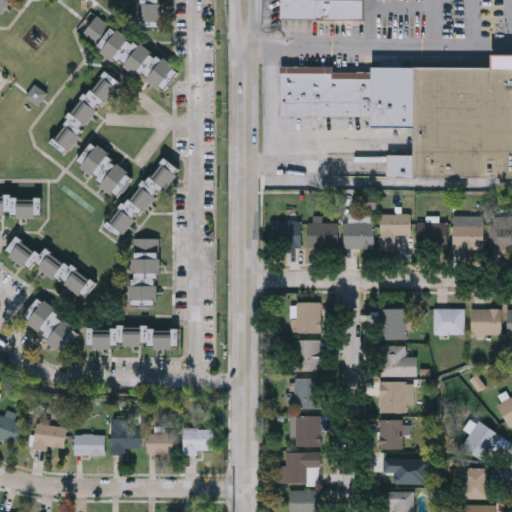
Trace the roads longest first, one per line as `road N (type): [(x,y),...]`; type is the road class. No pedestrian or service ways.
road 1 (secondary): [(245,50),(246,511)]
road 2 (residential): [(248,278),(511,278)]
road 3 (residential): [(247,488),(55,488),(0,472)]
road 4 (residential): [(354,278),(356,511)]
